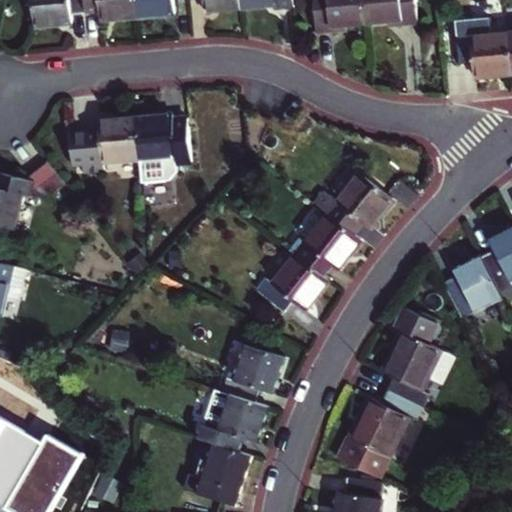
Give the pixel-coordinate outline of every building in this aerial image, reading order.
[(89,7),(88,0),(35,0),(38,27),(76,24),(76,16),(90,15),(90,14),(89,7)] [(106,21),(142,17),(140,0),(88,0),(89,7),(90,14),(106,12),(106,21)] [(177,0),(140,0),(142,17),(178,14),(177,0)] [(206,0),(208,10),(246,7),(245,0),(206,0)] [(369,0),(318,0),(321,29),(344,27),(344,21),(371,19),(369,0)] [(369,0),(371,19),(400,16),(400,21),(423,18),(421,0),(369,0)] [(511,73),(511,33),(477,37),(476,27),(462,28),(465,62),(480,61),(481,77),(511,73)] [(205,161),(202,128),(187,129),(186,122),(185,114),(147,118),(151,158),(153,179),(183,176),(190,169),(190,163),(205,161)] [(115,172),(114,162),(151,158),(147,118),(110,121),(111,130),(86,133),(90,166),(102,165),(103,173),(115,172)] [(201,120),(186,122),(187,129),(202,128),(201,120)] [(65,199),(81,187),(64,164),(42,178),(15,173),(11,188),(0,184),(0,223),(29,230),(39,192),(65,199)] [(321,230),(334,241),(344,231),(354,241),(379,213),(350,185),(323,214),(309,201),(300,211),(321,230)] [(511,279),(511,229),(490,241),(494,249),(483,256),(499,286),(511,279)] [(327,284),(351,256),(334,241),(321,230),(297,257),(289,251),(280,261),(281,261),(287,267),(308,285),(316,275),(327,284)] [(458,274),(446,281),(464,315),(503,294),(499,286),(483,256),(456,270),(458,274)] [(0,311),(30,319),(39,285),(25,281),(29,266),(0,258),(0,311)] [(317,294),(308,285),(287,267),(263,296),(255,289),(246,300),(273,324),(282,314),(292,322),(317,294)] [(398,379),(392,393),(426,408),(432,395),(426,392),(444,350),(428,343),(436,323),(405,309),(397,330),(403,332),(385,374),(398,379)] [(223,392),(218,405),(230,409),(256,419),(261,406),(273,411),(286,376),(249,362),(235,397),(223,392)] [(395,459),(396,460),(414,419),(421,421),(426,408),(392,393),(387,406),(373,400),(355,442),(354,441),(347,457),(387,476),(395,459)] [(256,457),(269,424),(256,419),(230,409),(218,405),(201,451),(218,457),(237,464),(242,466),(247,453),(256,457)] [(0,503),(15,511),(49,511),(83,453),(47,433),(43,440),(0,415),(0,503)] [(242,466),(237,464),(218,457),(204,492),(197,490),(193,501),(220,511),(241,511),(257,471),(242,466)] [(387,511),(391,481),(353,476),(351,494),(345,493),(342,511),(387,511)]
